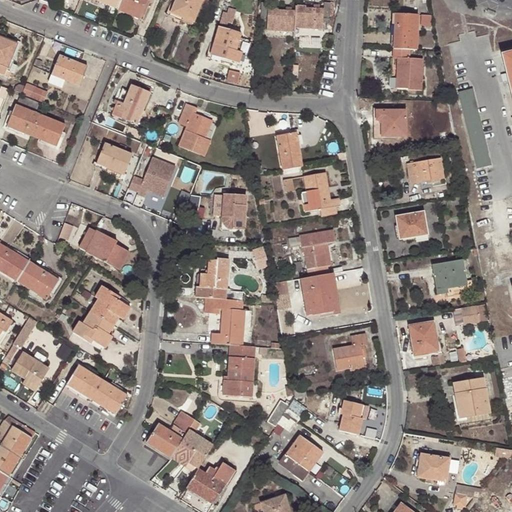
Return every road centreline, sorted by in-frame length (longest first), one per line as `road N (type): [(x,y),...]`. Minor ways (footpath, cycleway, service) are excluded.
road 1 (residential): [(352,511),(393,423),(344,106)]
road 2 (residential): [(0,178),(64,189),(149,235),(150,357),(139,422),(120,466)]
road 3 (residential): [(344,106),(197,89),(0,9)]
road 4 (residential): [(0,398),(120,466)]
